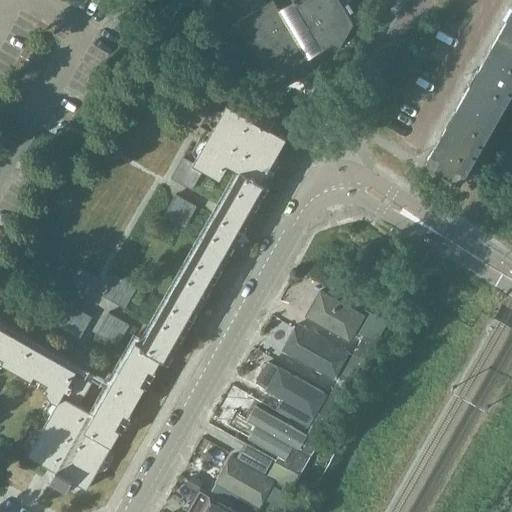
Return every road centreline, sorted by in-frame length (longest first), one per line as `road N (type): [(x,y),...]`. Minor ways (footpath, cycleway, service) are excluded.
road 1 (tertiary): [(127,511),(292,225)]
road 2 (tertiary): [(511,272),(363,176),(343,174)]
road 3 (residential): [(343,174),(342,148),(420,0)]
road 4 (tertiary): [(343,195),(511,289)]
